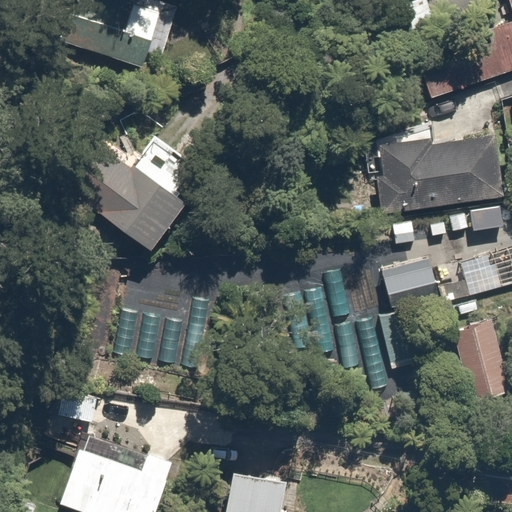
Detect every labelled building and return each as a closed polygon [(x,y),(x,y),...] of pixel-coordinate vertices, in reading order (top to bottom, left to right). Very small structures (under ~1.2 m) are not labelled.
[(153,0),(44,0),(41,9),(60,15),(54,35),(150,64),(167,8),(153,3),(153,0)] [(414,58),(426,93),(511,62),(511,0),(506,0),(511,13),(481,23),(484,33),(414,58)] [(369,167),(376,209),(496,189),(486,129),(430,138),(428,126),(372,135),(377,166),(369,167)] [(134,166),(84,133),(50,184),(152,252),(185,203),(174,196),(196,164),(155,136),(134,166)] [(432,280),(424,250),(413,253),(407,230),(370,241),(387,302),(435,289),(432,280)] [(457,273),(432,280),(435,289),(438,301),(511,279),(511,249),(511,245),(454,262),(457,273)] [(303,279),(312,320),(368,308),(356,251),(312,260),(316,276),(303,279)] [(398,304),(373,311),(387,366),(412,360),(398,304)] [(486,313),(446,325),(467,394),(507,382),(486,313)] [(137,463),(75,443),(57,500),(94,511),(146,511),(164,456),(142,449),(137,463)] [(326,511),(331,478),(224,462),(217,511),(326,511)]
